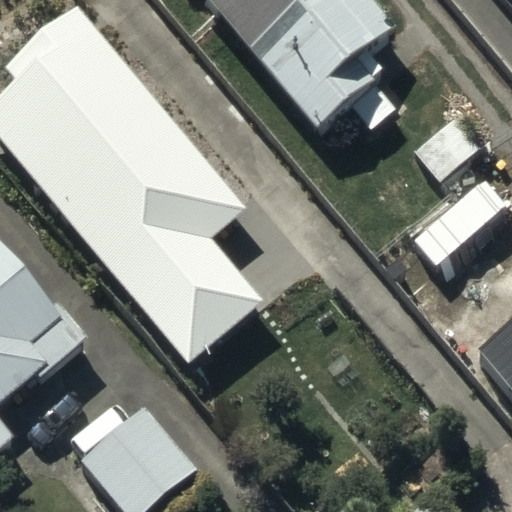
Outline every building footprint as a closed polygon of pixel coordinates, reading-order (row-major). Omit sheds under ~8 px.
[(355,0),(189,0),(312,146),(370,98),(353,77),(393,45),(355,0)] [(511,0),(496,0),(511,18),(511,17),(511,0)] [(21,102),(0,119),(0,150),(189,379),(264,317),(211,253),(245,225),(77,22),(4,81),(21,102)] [(51,322),(0,261),(0,463),(14,452),(0,435),(0,420),(36,390),(40,395),(88,354),(57,317),(51,322)] [(160,511),(195,484),(143,421),(79,474),(110,511),(160,511)]
